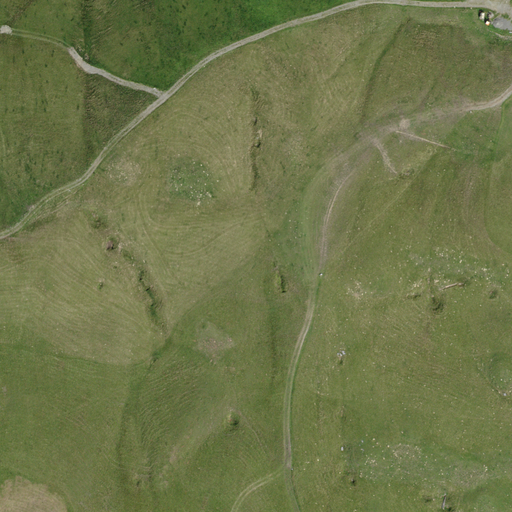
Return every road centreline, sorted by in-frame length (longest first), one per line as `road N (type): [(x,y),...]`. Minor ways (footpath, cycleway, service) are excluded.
road 1 (track): [(381,0),(277,25),(208,58),(111,141),(82,179),(43,198),(0,235)]
road 2 (track): [(507,3),(384,0)]
